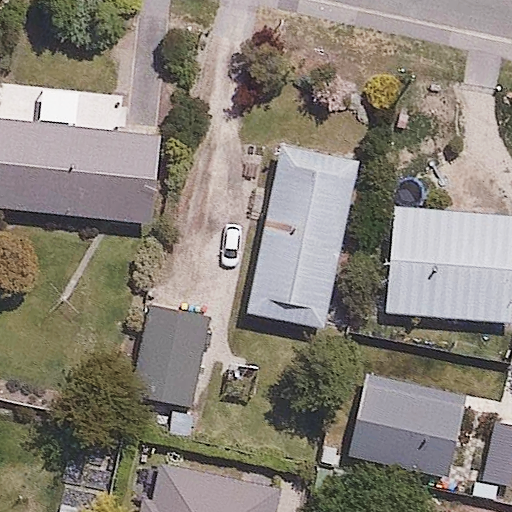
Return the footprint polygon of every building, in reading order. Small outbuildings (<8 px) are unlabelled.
[(168,127),(0,112),(0,199),(161,214),(168,127)] [(329,321),(363,151),(287,136),(253,305),(329,321)] [(511,204),(397,202),(394,313),(511,315),(511,204)] [(194,404),(210,311),(149,301),(133,394),(194,404)] [(275,511),(281,479),(161,457),(151,511),(275,511)]
